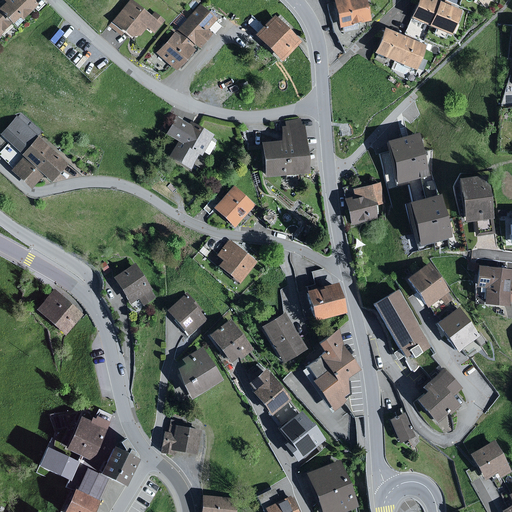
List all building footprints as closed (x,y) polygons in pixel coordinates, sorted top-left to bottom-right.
[(5,0),(10,5),(6,8),(18,21),(22,18),(24,21),(41,6),(35,0),(5,0)] [(165,26),(169,21),(159,13),(155,17),(132,0),(129,0),(110,25),(122,34),(124,32),(133,38),(143,36),(148,29),(155,35),(163,25),(165,26)] [(372,22),(366,0),(338,0),(334,1),(341,30),(372,22)] [(433,29),(443,3),(434,0),(419,0),(412,20),(433,29)] [(6,8),(0,3),(0,39),(18,21),(6,8)] [(462,11),(443,3),(433,29),(452,36),(462,11)] [(200,4),(177,29),(199,48),(214,31),(210,27),(217,19),(200,4)] [(297,42),(272,17),(253,35),(279,60),(297,42)] [(199,48),(177,29),(158,53),(179,71),(199,48)] [(396,63),(406,37),(385,29),(375,55),(396,63)] [(427,45),(406,37),(396,63),(417,71),(427,45)] [(114,80),(104,66),(85,80),(95,94),(114,80)] [(254,74),(248,69),(244,73),(250,79),(254,74)] [(234,88),(230,84),(224,89),(228,94),(234,88)] [(200,127),(178,114),(167,133),(179,141),(170,156),(190,167),(195,159),(198,160),(202,154),(204,155),(215,135),(200,127)] [(3,133),(27,154),(42,136),(19,116),(3,133)] [(260,144),(262,176),(307,173),(303,125),(300,125),(300,119),(284,122),(284,127),(279,128),(277,142),(260,144)] [(397,153),(383,156),(389,181),(433,170),(426,139),(420,141),(419,134),(394,140),(397,153)] [(27,154),(15,167),(38,187),(49,173),(57,180),(73,163),(42,136),(27,154)] [(433,170),(389,181),(400,226),(453,213),(442,168),(433,170)] [(485,175),(456,179),(462,222),(472,220),(475,236),(484,235),(493,233),(485,175)] [(380,181),(357,187),(356,183),(342,186),(351,223),(378,217),(375,205),(385,202),(380,181)] [(260,203),(238,182),(216,206),(239,226),(260,203)] [(511,245),(511,212),(499,213),(499,221),(505,221),(506,246),(511,245)] [(263,261),(233,237),(222,252),(228,258),(223,264),(246,282),(263,261)] [(216,252),(223,243),(215,238),(209,247),(216,252)] [(455,298),(430,259),(406,275),(427,307),(441,298),(445,304),(455,298)] [(110,271),(105,262),(100,265),(105,274),(110,271)] [(156,296),(134,262),(111,277),(128,303),(137,297),(142,305),(156,296)] [(511,301),(511,267),(480,266),(479,288),(486,289),(486,304),(511,306),(511,301)] [(343,314),(336,284),(304,291),(311,321),(343,314)] [(87,313),(60,288),(41,308),(68,334),(87,313)] [(428,347),(395,289),(370,303),(401,358),(406,354),(409,358),(428,347)] [(184,295),(166,310),(188,336),(206,321),(184,295)] [(478,336),(458,307),(434,323),(454,352),(478,336)] [(304,349),(283,313),(259,327),(280,363),(304,349)] [(254,349),(230,320),(209,338),(231,364),(239,358),(241,360),(254,349)] [(339,330),(317,345),(322,353),(299,371),(328,411),(348,397),(345,377),(357,370),(341,344),(339,330)] [(201,347),(179,359),(182,365),(175,370),(190,395),(219,379),(201,347)] [(460,388),(443,368),(430,379),(420,387),(423,391),(413,400),(433,423),(446,413),(448,415),(458,406),(450,397),(453,394),(460,388)] [(290,400),(266,369),(250,381),(256,389),(254,391),(272,414),(290,400)] [(298,462),(325,442),(302,410),(279,426),(290,441),(286,444),(298,462)] [(413,449),(420,443),(415,437),(402,410),(399,412),(400,415),(396,417),(398,419),(391,422),(401,444),(406,442),(413,449)] [(89,417),(87,421),(78,417),(64,448),(91,459),(107,421),(96,416),(94,419),(89,417)] [(168,433),(163,432),(160,451),(172,453),(173,450),(194,454),(198,431),(182,428),(183,423),(170,420),(168,433)] [(511,473),(495,441),(470,453),(484,481),(498,474),(501,479),(511,473)] [(35,466),(68,481),(77,463),(43,448),(35,466)] [(136,460),(110,448),(97,474),(107,479),(123,487),(136,460)] [(340,460),(308,473),(323,511),(348,511),(359,508),(340,460)] [(75,491),(97,501),(107,479),(97,474),(85,469),(75,491)] [(263,510),(266,508),(267,511),(301,511),(293,495),(280,501),(274,488),(257,497),(263,510)] [(75,491),(73,489),(61,511),(93,511),(98,502),(97,501),(75,491)] [(511,511),(511,493),(510,495),(511,497),(511,505),(502,511),(511,511)] [(202,497),(200,511),(235,511),(237,500),(202,497)]
